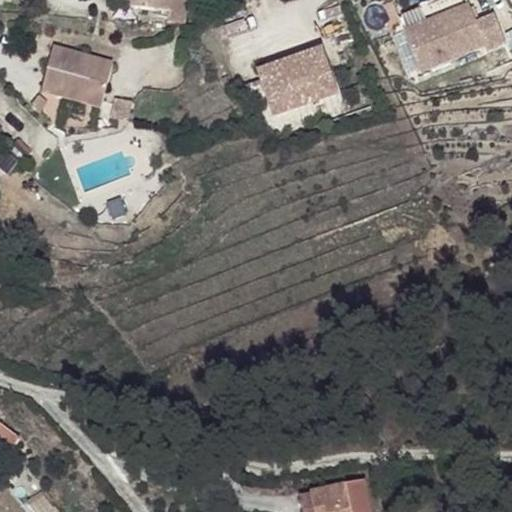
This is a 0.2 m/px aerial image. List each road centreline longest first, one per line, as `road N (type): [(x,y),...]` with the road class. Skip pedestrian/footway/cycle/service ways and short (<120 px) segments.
road 1 (residential): [(511,455),(367,454),(245,468),(120,404),(36,388)]
road 2 (residential): [(147,511),(36,388)]
